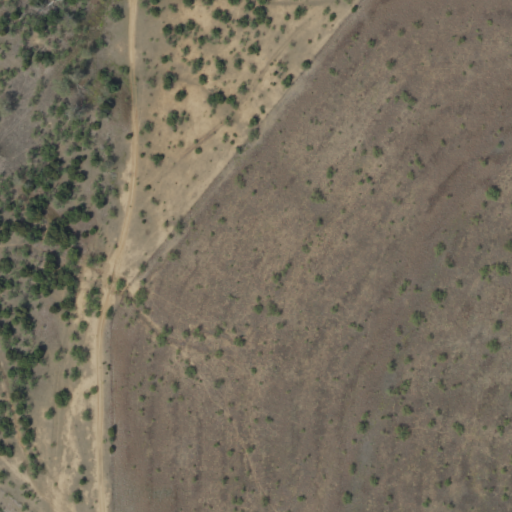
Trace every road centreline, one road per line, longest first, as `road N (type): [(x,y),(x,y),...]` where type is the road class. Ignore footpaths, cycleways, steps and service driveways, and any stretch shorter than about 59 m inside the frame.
road 1 (residential): [(0,77),(91,77),(511,38)]
road 2 (residential): [(34,511),(91,77)]
